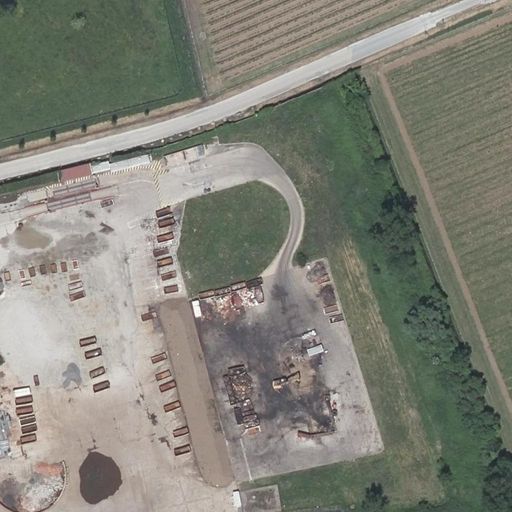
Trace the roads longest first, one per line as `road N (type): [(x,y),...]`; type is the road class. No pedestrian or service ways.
road 1 (unclassified): [(0,174),(193,125),(475,0)]
road 2 (unknown): [(99,511),(178,480),(191,465),(138,198)]
road 3 (unknown): [(0,230),(138,198),(242,161),(268,162),(286,177),(294,213),(285,239)]
